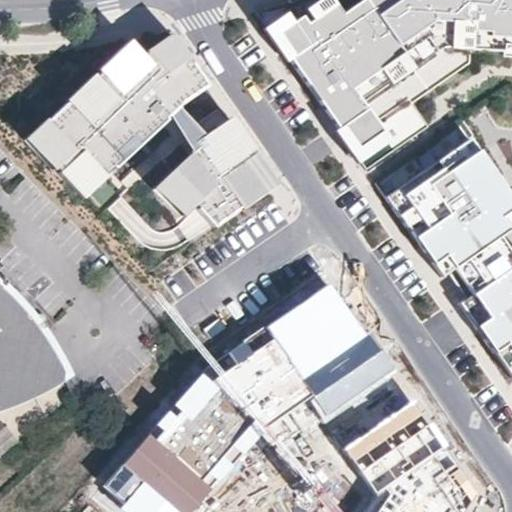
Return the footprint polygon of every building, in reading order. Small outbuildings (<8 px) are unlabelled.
[(511,0),(358,0),(340,13),(332,0),(291,0),(256,9),(366,168),(426,123),(410,101),(467,58),(468,44),(511,47),(511,0)] [(188,55),(172,32),(164,37),(181,61),(188,55)] [(95,75),(79,89),(86,96),(71,110),(65,103),(45,121),(43,119),(23,137),(71,189),(85,177),(91,184),(118,159),(111,152),(124,140),(131,147),(165,115),(159,109),(168,101),(175,106),(208,83),(188,55),(181,61),(164,37),(142,52),(131,41),(108,62),(115,69),(101,82),(95,75)] [(95,75),(101,82),(115,69),(108,62),(95,75)] [(65,103),(71,110),(86,96),(79,89),(65,103)] [(191,150),(199,161),(206,156),(194,140),(175,106),(168,101),(159,109),(165,115),(191,150)] [(277,183),(230,115),(194,140),(206,156),(199,161),(191,150),(154,187),(183,215),(193,205),(215,226),(277,183)] [(511,374),(511,256),(498,236),(511,226),(511,199),(469,137),(384,196),(440,276),(447,271),(465,297),(458,302),(509,377),(511,374)] [(111,152),(118,159),(131,147),(124,140),(111,152)] [(85,177),(71,189),(78,197),(91,184),(85,177)] [(368,187),(340,203),(368,249),(396,232),(368,187)] [(0,416),(29,407),(44,398),(67,381),(59,363),(41,332),(29,317),(16,304),(2,290),(0,287),(0,416)] [(387,370),(327,289),(214,364),(106,482),(136,511),(191,511),(260,435),(265,426),(310,397),(324,415),(387,370)] [(224,326),(218,318),(202,328),(208,337),(224,326)] [(426,439),(442,428),(412,383),(347,433),(382,484),(363,511),(462,511),(476,490),(471,473),(463,486),(426,439)] [(6,427),(0,430),(0,449),(14,443),(6,427)]
